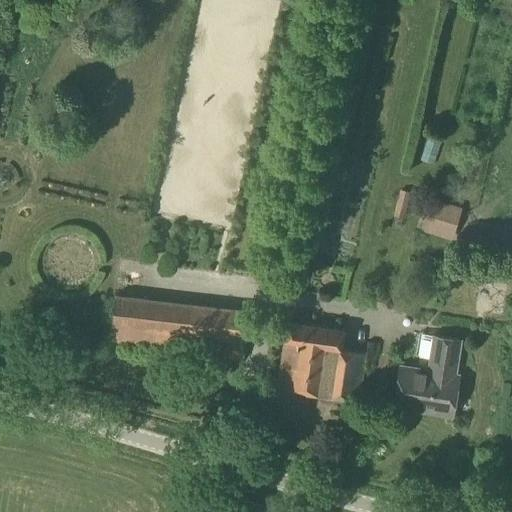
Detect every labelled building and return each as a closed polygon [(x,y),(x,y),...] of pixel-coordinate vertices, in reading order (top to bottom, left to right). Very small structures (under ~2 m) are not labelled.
[(425,98),(449,100),(458,14),(435,12),(425,98)] [(431,159),(438,136),(422,131),(415,154),(431,159)] [(394,214),(403,217),(408,200),(400,197),(394,214)] [(424,225),(450,233),(458,208),(432,200),(424,225)] [(108,344),(241,359),(247,311),(115,294),(108,344)] [(276,388),(357,401),(364,354),(340,350),(343,330),(287,322),(276,388)] [(392,406),(418,410),(417,418),(451,423),(457,383),(453,383),(459,340),(434,336),(428,371),(399,367),(392,406)]
